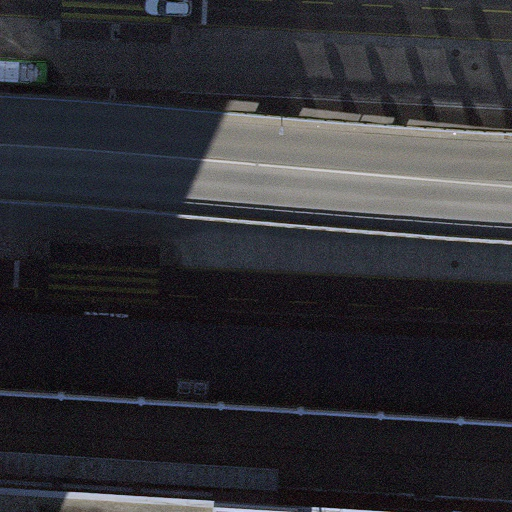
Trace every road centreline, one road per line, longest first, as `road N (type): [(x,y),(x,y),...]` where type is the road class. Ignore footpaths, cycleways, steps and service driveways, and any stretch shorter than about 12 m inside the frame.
road 1 (primary): [(0,152),(511,189)]
road 2 (secondary): [(511,47),(0,21)]
road 3 (secondary): [(0,257),(511,279)]
